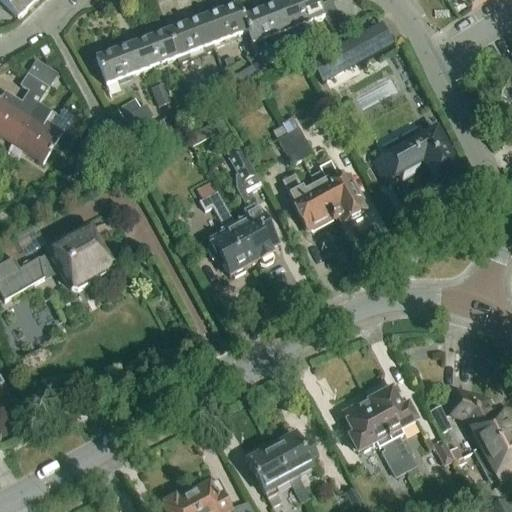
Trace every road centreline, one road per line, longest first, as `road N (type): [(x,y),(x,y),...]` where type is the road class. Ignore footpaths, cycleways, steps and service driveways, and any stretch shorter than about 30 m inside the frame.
road 1 (secondary): [(0,509),(340,322),(384,305),(476,312)]
road 2 (residential): [(476,312),(503,246),(501,220),(429,69)]
